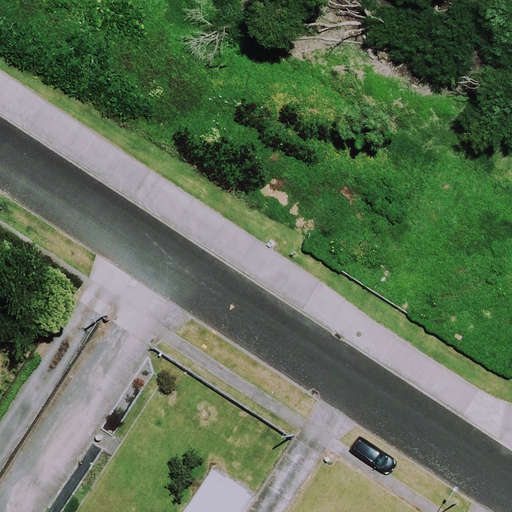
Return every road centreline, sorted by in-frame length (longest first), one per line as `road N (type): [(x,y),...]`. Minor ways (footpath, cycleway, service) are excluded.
road 1 (residential): [(156,259),(504,480)]
road 2 (residential): [(156,259),(0,498)]
road 3 (residential): [(0,155),(156,259)]
